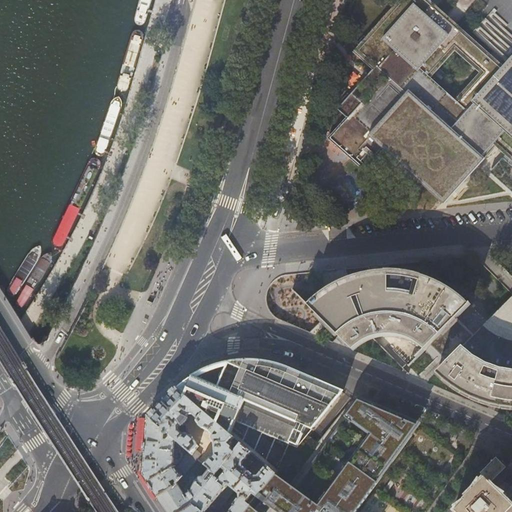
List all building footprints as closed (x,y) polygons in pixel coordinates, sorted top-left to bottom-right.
[(341,110),(351,119),(334,139),(365,166),(382,147),(443,201),(493,145),(497,149),(498,150),(507,157),(493,173),(511,189),(511,77),(424,0),(405,0),(359,52),(378,69),(341,110)] [(329,288),(318,295),(306,305),(328,328),(351,351),(360,344),(365,341),(371,339),(380,337),(391,337),(404,339),(414,344),(424,352),(434,341),(451,358),(434,376),(441,383),(450,390),(455,393),(468,400),(481,406),(487,408),(504,412),(511,412),(511,298),(472,339),(454,321),(469,306),(455,294),(440,285),(423,278),(411,275),(407,274),(396,272),(378,272),(367,274),(349,278),(342,281),(329,288)] [(72,408),(86,441),(107,498),(117,511),(134,511),(121,492),(105,433),(104,407),(152,371),(167,319),(151,311),(147,309),(143,308),(150,292),(141,288),(137,287),(130,304),(109,342),(72,408)] [(185,383),(180,387),(177,390),(214,422),(217,416),(233,423),(289,446),(294,451),(342,391),(338,389),(335,388),(334,387),(332,386),(330,386),(322,382),(282,365),(249,360),(230,361),(226,372),(224,372),(223,371),(222,372),(221,373),(220,373),(220,375),(220,376),(220,377),(220,378),(220,379),(221,379),(223,380),(219,388),(193,377),(185,383)] [(226,372),(230,361),(218,364),(212,367),(202,371),(192,376),(188,379),(181,383),(175,388),(177,390),(180,387),(185,383),(193,377),(219,388),(223,380),(221,379),(220,379),(220,378),(220,377),(220,376),(220,375),(220,373),(221,373),(222,372),(223,371),(224,372),(226,372)] [(163,401),(148,417),(181,445),(188,452),(196,459),(200,454),(195,450),(197,447),(196,444),(193,440),(193,439),(190,436),(185,433),(184,434),(183,435),(179,432),(178,426),(181,423),(182,424),(186,420),(185,419),(188,415),(192,415),(197,419),(196,420),(196,421),(196,422),(197,423),(198,423),(198,425),(198,426),(202,429),(203,429),(208,432),(211,437),(211,438),(211,441),(212,442),(213,443),(214,455),(210,460),(209,459),(204,465),(216,476),(233,454),(230,452),(231,449),(227,445),(234,438),(226,432),(214,422),(177,390),(175,388),(163,401)] [(412,421),(410,420),(404,418),(396,415),(392,421),(362,399),(359,398),(292,484),(328,511),(355,511),(411,436),(406,432),(408,430),(411,431),(412,429),(413,426),(413,424),(412,421)] [(233,423),(217,416),(214,422),(226,432),(230,427),(231,428),(233,423)] [(181,445),(148,417),(145,445),(145,450),(143,475),(150,486),(158,498),(173,488),(196,459),(188,452),(174,469),(172,465),(173,458),(176,459),(177,449),(174,448),(174,443),(176,445),(181,445)] [(241,444),(233,454),(216,476),(214,478),(218,481),(219,480),(227,486),(233,491),(240,482),(240,481),(247,472),(242,467),(241,468),(241,464),(250,452),(241,444)] [(480,474),(485,478),(490,483),(506,467),(495,457),(480,474)] [(214,478),(216,476),(204,465),(196,459),(173,488),(158,498),(165,509),(166,511),(183,511),(190,508),(214,478)] [(240,482),(233,491),(238,495),(238,498),(232,506),(233,507),(229,511),(244,511),(250,506),(246,503),(252,494),(256,498),(276,473),(265,465),(256,477),(253,477),(252,476),(247,472),(240,481),(240,482)] [(276,473),(256,498),(261,501),(254,509),(250,506),(244,511),(267,511),(270,508),(272,510),(273,509),(277,511),(328,511),(292,484),(276,473)] [(218,481),(214,478),(190,508),(183,511),(205,511),(227,486),(219,480),(218,481)] [(490,483),(485,478),(464,500),(465,501),(455,511),(511,511),(511,505),(495,489),(490,483)] [(106,494),(104,490),(85,502),(91,511),(111,511),(113,510),(104,496),(106,494)]
